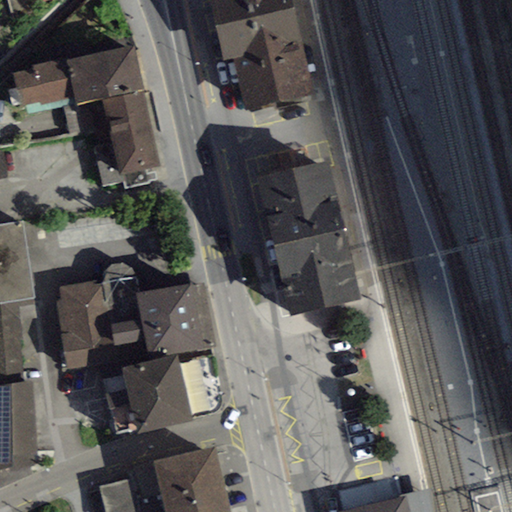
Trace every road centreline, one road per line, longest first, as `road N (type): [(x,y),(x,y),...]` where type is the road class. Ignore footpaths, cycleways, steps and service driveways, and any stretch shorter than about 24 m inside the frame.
road 1 (primary): [(255,420),(163,0)]
road 2 (residential): [(0,504),(149,442),(255,420)]
